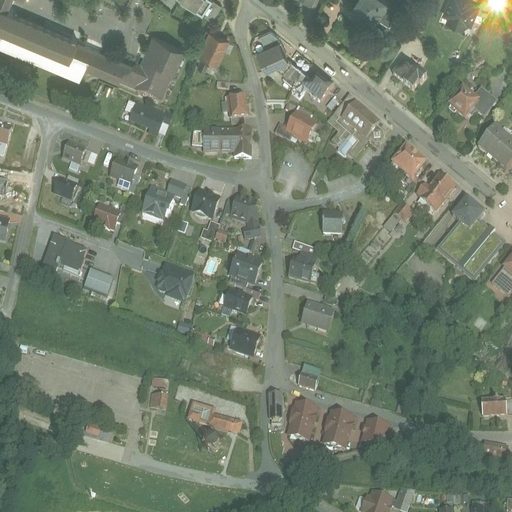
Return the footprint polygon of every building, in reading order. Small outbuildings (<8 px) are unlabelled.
[(0,0),(0,48),(80,83),(85,71),(163,105),(186,52),(152,37),(138,69),(79,43),(80,42),(10,11),(14,0),(0,0)] [(181,0),(190,6),(189,8),(196,12),(212,22),(222,7),(213,1),(213,0),(181,0)] [(392,0),(357,0),(352,8),(361,14),(376,24),(392,0)] [(480,5),(467,0),(450,0),(444,16),(448,18),(446,23),(466,30),(468,26),(472,27),(480,5)] [(191,20),(196,12),(189,8),(187,6),(182,14),(191,20)] [(357,19),(361,14),(352,8),(348,13),(357,19)] [(261,36),(265,47),(280,40),(277,36),(270,31),(261,36)] [(229,42),(212,34),(200,58),(201,59),(212,64),(217,66),(229,42)] [(291,62),(280,40),(265,47),(257,52),(268,73),(278,68),(291,62)] [(406,58),(393,75),(414,92),(420,85),(423,87),(431,77),(406,58)] [(212,64),(201,59),(197,69),(207,74),(212,64)] [(278,68),(284,75),(293,64),(291,62),(278,68)] [(284,83),(294,91),(302,71),(293,64),(284,75),(288,78),(284,83)] [(312,79),(302,71),(294,91),(298,86),(303,90),(312,79)] [(337,86),(318,71),(312,79),(303,90),(308,93),(322,105),(337,86)] [(308,93),(298,86),(294,91),(292,96),(301,102),(308,93)] [(113,90),(106,87),(103,95),(110,98),(113,90)] [(465,87),(449,106),(467,121),(476,110),(483,102),(476,97),(465,87)] [(483,102),(476,110),(485,117),(497,103),(482,90),(476,97),(483,102)] [(247,96),(228,98),(230,120),(231,120),(245,119),(249,119),(247,96)] [(381,123),(351,96),(329,122),(327,124),(339,134),(332,142),(339,149),(337,151),(345,158),(347,155),(354,161),(371,141),(374,144),(380,144),(384,139),(384,133),(378,128),(381,123)] [(134,116),(138,106),(129,103),(125,112),(134,116)] [(165,115),(138,104),(138,106),(134,116),(130,124),(149,132),(149,134),(158,137),(165,119),(172,121),(174,115),(166,111),(165,115)] [(287,131),(286,133),(299,140),(307,144),(309,141),(313,133),(318,123),(297,112),(294,119),(292,117),(286,129),(285,130),(287,131)] [(13,124),(0,119),(0,140),(7,143),(13,124)] [(287,131),(285,130),(286,129),(280,126),(275,135),(296,145),(299,140),(286,133),(287,131)] [(511,139),(496,127),(478,148),(507,171),(511,165),(511,139)] [(254,130),(205,130),(205,135),(205,146),(205,153),(216,153),(235,153),(236,158),(254,158),(254,130)] [(200,146),(200,135),(202,135),(202,131),(195,131),(193,146),(200,146)] [(313,133),(309,141),(316,144),(320,137),(313,133)] [(86,147),(68,140),(62,157),(71,160),(69,166),(77,170),(81,163),(86,149),(86,147)] [(409,146),(393,164),(399,169),(414,181),(429,164),(409,146)] [(86,149),(81,163),(86,164),(88,161),(94,163),(97,154),(86,149)] [(116,158),(110,175),(119,179),(131,183),(138,166),(134,165),(134,163),(126,160),(125,162),(116,158)] [(396,172),(399,169),(393,164),(391,167),(396,172)] [(427,204),(435,211),(457,186),(442,173),(429,187),(427,185),(417,196),(421,199),(427,204)] [(78,182),(61,176),(55,192),(62,195),(71,198),(78,182)] [(131,183),(119,179),(116,187),(128,191),(131,183)] [(168,191),(176,194),(182,196),(184,197),(187,187),(188,185),(172,180),(168,191)] [(152,186),(143,211),(167,219),(176,194),(168,191),(152,186)] [(192,188),(187,187),(184,197),(182,196),(180,203),(186,205),(192,188)] [(206,193),(200,190),(192,210),(215,219),(223,199),(216,196),(217,194),(207,190),(206,193)] [(69,204),(71,198),(62,195),(60,200),(69,204)] [(240,218),(240,216),(243,217),(242,219),(246,220),(248,228),(243,229),(244,237),(263,234),(261,225),(258,226),(255,211),(259,211),(257,201),(254,202),(254,201),(248,199),(248,201),(245,201),(246,199),(240,197),(240,199),(237,198),(233,213),(235,214),(234,216),(240,218)] [(487,212),(468,197),(453,215),(460,221),(472,231),(480,221),(487,212)] [(120,209),(100,202),(93,220),(114,228),(118,220),(121,210),(120,209)] [(121,210),(118,220),(123,223),(129,207),(123,204),(120,209),(121,210)] [(411,212),(402,204),(393,213),(394,214),(401,220),(402,222),(411,212)] [(344,214),(324,214),(323,232),(344,233),(344,214)] [(394,214),(383,226),(390,232),(401,220),(394,214)] [(0,239),(5,240),(10,217),(0,215),(0,239)] [(188,222),(182,220),(178,229),(184,231),(188,222)] [(221,225),(211,221),(208,230),(204,229),(201,237),(214,242),(215,238),(219,230),(221,225)] [(507,243),(480,221),(472,231),(460,221),(437,250),(476,281),(507,243)] [(229,234),(219,230),(215,238),(226,243),(229,234)] [(68,238),(55,233),(42,265),(56,271),(58,265),(77,273),(87,247),(67,239),(68,238)] [(259,242),(252,239),(248,248),(256,251),(259,242)] [(302,251),(314,255),(317,249),(295,242),(293,249),(302,251)] [(294,257),(288,276),(310,283),(319,257),(314,255),(302,251),(299,259),(294,257)] [(265,262),(238,252),(230,275),(232,276),(248,282),(256,285),(265,262)] [(410,285),(419,274),(404,261),(394,273),(405,281),(410,285)] [(197,274),(166,263),(163,270),(160,269),(159,271),(156,280),(159,281),(157,288),(168,291),(167,294),(184,301),(185,298),(188,299),(197,274)] [(113,277),(91,267),(85,285),(107,294),(113,277)] [(511,293),(511,274),(505,268),(492,283),(509,297),(511,293)] [(246,287),(248,282),(232,276),(228,285),(231,286),(236,288),(238,284),(246,287)] [(327,279),(320,276),(318,284),(324,286),(327,279)] [(246,287),(238,284),(236,288),(254,295),(260,297),(262,292),(246,287)] [(236,288),(231,286),(223,307),(246,316),(254,295),(236,288)] [(326,294),(324,301),(336,304),(338,298),(326,294)] [(336,311),(308,302),(302,324),(329,333),(336,311)] [(190,323),(179,320),(176,331),(187,334),(190,323)] [(226,337),(232,339),(237,326),(231,324),(226,337)] [(262,333),(237,325),(237,326),(232,339),(230,347),(254,355),(262,333)] [(210,334),(197,329),(194,338),(207,342),(208,341),(210,335),(210,334)] [(216,337),(210,335),(208,341),(214,343),(216,337)] [(302,373),(319,378),(322,370),(304,365),(302,373)] [(302,373),(298,386),(316,391),(319,378),(302,373)] [(168,392),(169,384),(153,381),(152,390),(168,392)] [(284,395),(269,396),(270,421),(272,421),(282,420),(285,420),(284,395)] [(168,400),(152,397),(150,409),(166,412),(168,400)] [(372,398),(370,405),(381,408),(383,401),(372,398)] [(483,400),(483,416),(508,416),(508,399),(483,400)] [(320,408),(296,403),(295,409),(293,409),(289,424),(291,425),(288,436),(312,442),(320,408)] [(406,406),(399,404),(396,412),(404,415),(406,406)] [(215,417),(216,412),(215,412),(194,406),(189,422),(189,423),(209,428),(213,416),(215,417)] [(356,418),(332,411),(330,418),(328,417),(324,433),(326,434),(323,445),(347,451),(356,418)] [(209,428),(209,430),(242,439),(246,426),(224,419),(215,417),(213,416),(209,428)] [(390,427),(369,421),(367,427),(365,427),(363,435),(365,436),(363,444),(374,446),(385,444),(390,427)] [(206,443),(204,445),(204,448),(204,451),(206,454),(208,456),(211,457),(214,457),(217,457),(220,455),(221,452),(222,449),(222,446),(221,443),(219,441),(216,439),(213,439),(210,439),(208,441),(206,443)] [(483,453),(505,458),(507,446),(485,442),(483,453)] [(415,497),(402,494),(397,508),(394,507),(392,511),(410,511),(415,498),(415,497)] [(392,511),(394,507),(395,505),(375,499),(373,505),(367,503),(364,511),(392,511)]
